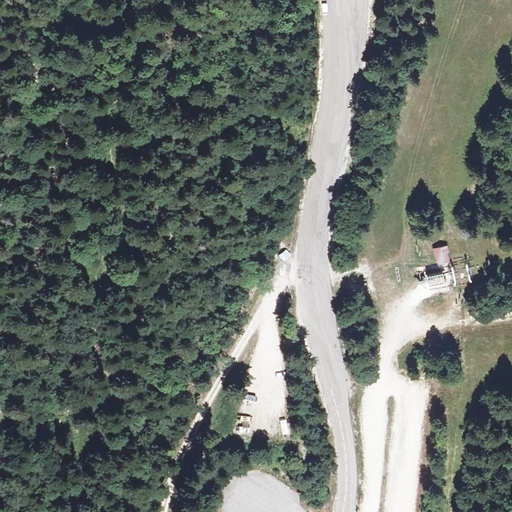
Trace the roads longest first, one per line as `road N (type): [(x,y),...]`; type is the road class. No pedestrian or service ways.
road 1 (track): [(62,511),(86,437),(110,206),(103,132),(134,33),(115,0)]
road 2 (tertiary): [(345,511),(347,451),(314,313),(314,252),(343,45),(339,0)]
road 3 (track): [(162,511),(180,454),(224,369),(290,266),(314,252)]
road 4 (track): [(511,315),(425,324),(391,349),(385,388)]
